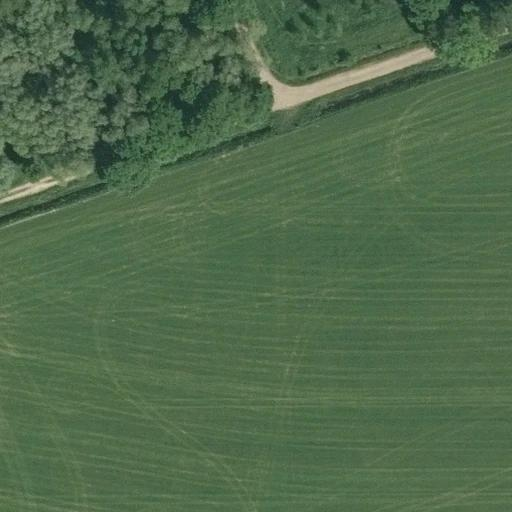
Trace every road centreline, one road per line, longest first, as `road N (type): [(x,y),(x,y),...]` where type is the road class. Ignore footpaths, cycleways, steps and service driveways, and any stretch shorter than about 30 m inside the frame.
road 1 (track): [(0,203),(278,103)]
road 2 (track): [(278,103),(511,26)]
